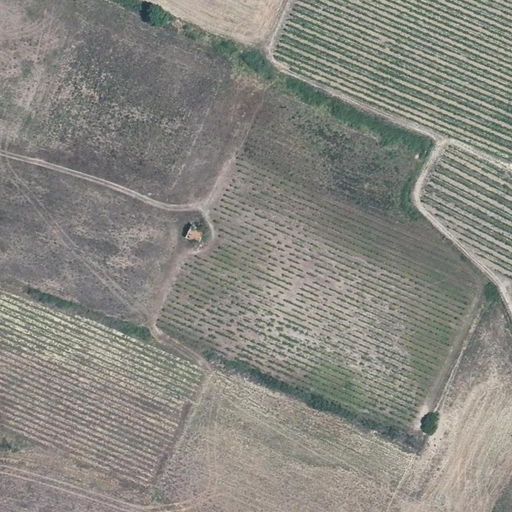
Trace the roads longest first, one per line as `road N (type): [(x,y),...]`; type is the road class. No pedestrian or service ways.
road 1 (track): [(511,164),(444,138),(418,192),(439,228),(511,310)]
road 2 (track): [(0,147),(214,222)]
road 3 (track): [(0,449),(190,511)]
